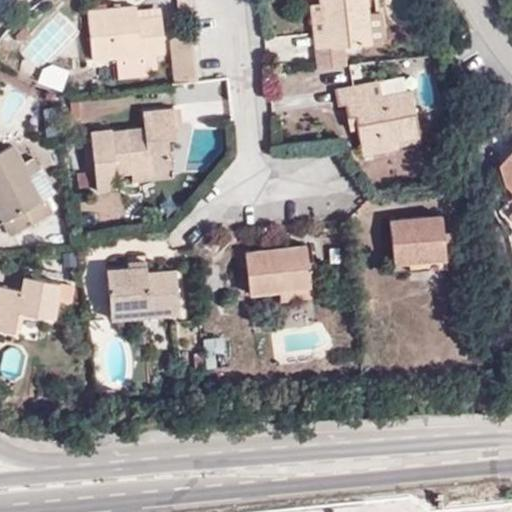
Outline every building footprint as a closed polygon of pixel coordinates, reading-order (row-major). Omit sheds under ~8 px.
[(319,68),(347,65),(346,48),(374,45),(369,0),(320,0),(320,4),(320,6),(324,6),(326,33),(313,34),(316,68),(319,68)] [(311,4),(313,34),(326,33),(324,6),(320,6),(320,4),(311,4)] [(117,59),(119,79),(150,76),(150,70),(157,69),(156,54),(165,53),(162,17),(137,19),(137,6),(88,12),(93,61),(117,59)] [(419,52),(434,50),(432,30),(417,30),(419,52)] [(177,79),(195,77),(191,34),(173,36),(177,79)] [(54,88),(65,73),(48,61),(37,75),(54,88)] [(372,98),(384,96),(381,79),(369,82),(372,98)] [(362,147),(398,140),(423,135),(414,90),(384,96),(372,98),(369,82),(334,88),(337,104),(344,103),(352,102),(357,130),(362,147)] [(351,131),(357,130),(352,102),(344,103),(351,131)] [(113,137),(112,128),(91,131),(98,191),(118,189),(118,175),(132,173),(132,182),(172,178),(169,139),(178,137),(174,108),(144,110),(145,125),(127,127),(127,136),(113,137)] [(127,127),(112,128),(113,137),(127,136),(127,127)] [(400,149),(398,140),(362,147),(363,155),(400,149)] [(44,200),(23,163),(14,144),(0,151),(0,207),(14,234),(53,213),(46,199),(44,200)] [(511,192),(511,194),(511,147),(501,158),(508,180),(511,185),(511,192)] [(35,157),(23,163),(44,200),(46,199),(55,194),(35,157)] [(409,262),(447,259),(443,215),(391,218),(395,263),(409,262)] [(245,251),(249,294),(280,291),(311,288),(307,245),(245,251)] [(448,268),(447,259),(409,262),(410,270),(448,268)] [(105,269),(110,310),(146,306),(148,317),(180,315),(177,268),(147,271),(146,265),(105,269)] [(0,328),(15,332),(20,312),(57,318),(59,302),(63,283),(24,275),(20,291),(0,286),(0,328)] [(63,283),(59,302),(72,303),(75,284),(63,283)] [(280,291),(281,300),(312,296),(311,288),(280,291)] [(146,306),(110,310),(111,321),(148,317),(146,306)] [(203,337),(205,368),(225,367),(223,336),(203,337)]
